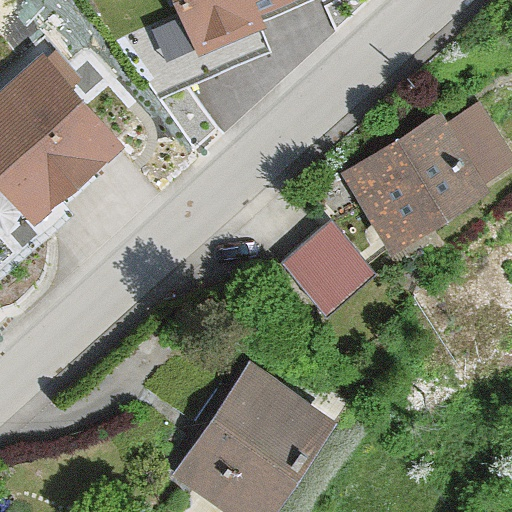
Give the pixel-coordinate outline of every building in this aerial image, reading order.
[(171,0),(190,42),(249,16),(243,2),(247,0),(171,0)] [(33,53),(0,83),(0,173),(18,157),(47,189),(107,135),(33,53)] [(475,181),(507,159),(474,105),(439,127),(471,175),(475,181)] [(439,127),(430,114),(347,164),(387,228),(471,175),(439,127)] [(18,157),(0,173),(0,184),(24,211),(47,189),(18,157)] [(0,225),(17,208),(0,192),(0,225)] [(312,222),(273,257),(320,307),(359,272),(312,222)] [(289,450),(297,455),(322,417),(245,368),(179,461),(250,508),(289,450)]
